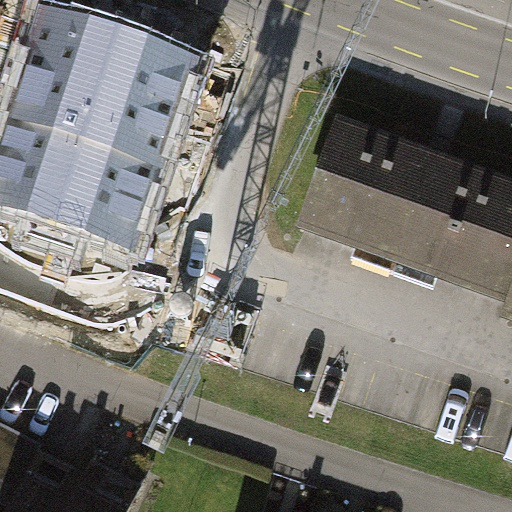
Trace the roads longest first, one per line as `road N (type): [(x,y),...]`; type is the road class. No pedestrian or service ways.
road 1 (residential): [(433,511),(309,475),(0,346)]
road 2 (tertiary): [(511,68),(328,0)]
